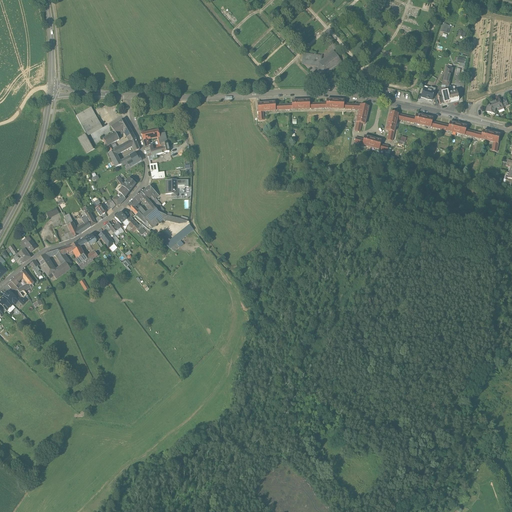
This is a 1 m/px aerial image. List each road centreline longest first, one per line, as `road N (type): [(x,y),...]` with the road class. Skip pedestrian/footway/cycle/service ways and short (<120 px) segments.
road 1 (residential): [(469,117),(334,92),(128,95)]
road 2 (residential): [(0,286),(37,255),(95,228),(140,187),(146,165),(128,95)]
road 3 (tertiary): [(0,233),(33,165),(50,87)]
